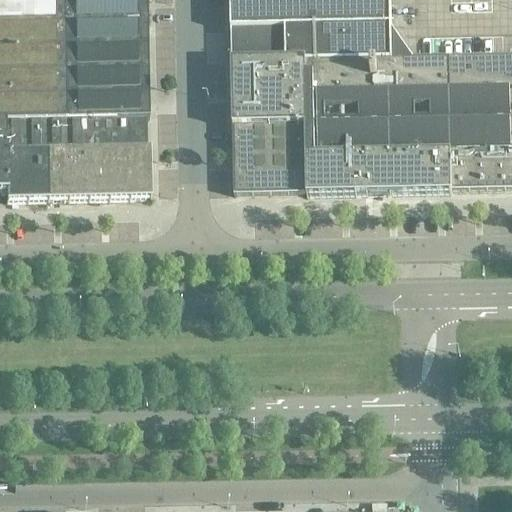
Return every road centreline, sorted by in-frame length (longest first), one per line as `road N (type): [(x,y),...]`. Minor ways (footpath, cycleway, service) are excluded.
road 1 (unclassified): [(0,499),(436,487)]
road 2 (primary): [(0,427),(435,420)]
road 3 (primary): [(433,295),(0,303)]
road 4 (unclassified): [(194,254),(189,0)]
road 5 (unclassified): [(432,252),(194,254)]
road 6 (unclassified): [(194,254),(0,256)]
road 7 (unclassified): [(435,420),(433,295)]
